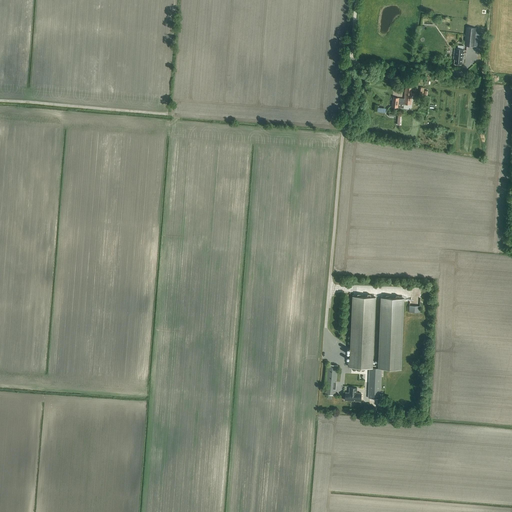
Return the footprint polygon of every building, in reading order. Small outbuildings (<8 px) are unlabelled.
[(465,36),(475,37),(476,28),(466,27),(465,36)] [(475,37),(465,36),(464,46),(474,47),(475,37)] [(455,49),(454,58),(455,58),(454,64),(461,64),(462,59),(463,59),(464,50),(461,49),(461,45),(458,45),(457,49),(455,49)] [(404,99),(399,98),(393,97),(392,107),(403,108),(404,104),(411,105),(412,94),(411,94),(411,88),(407,87),(407,89),(405,89),(404,99)] [(369,368),(373,368),(376,297),(352,296),(349,367),(369,368)] [(378,368),(381,368),(401,369),(404,299),(381,298),(378,368)] [(325,394),(335,395),(338,366),(328,365),(325,394)] [(381,368),(378,368),(373,368),(369,368),(368,398),(380,399),(381,368)] [(349,388),(349,393),(345,393),(345,400),(349,401),(349,400),(352,400),(352,401),(361,401),(361,393),(356,393),(357,388),(349,388)]
